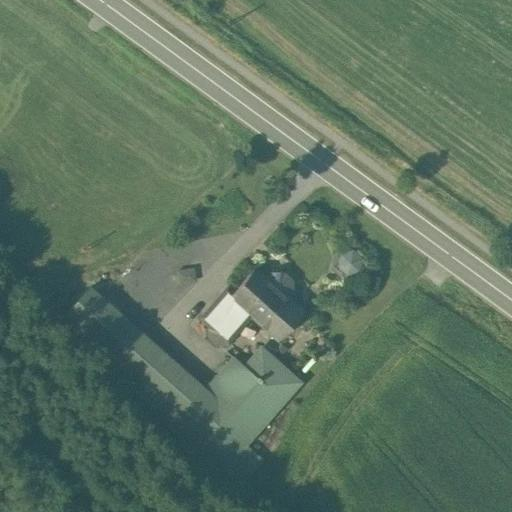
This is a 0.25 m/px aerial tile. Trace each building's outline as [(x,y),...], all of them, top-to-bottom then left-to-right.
[(178,281),(192,280),(191,267),(177,268),(178,281)] [(272,274),(266,280),(254,269),(232,294),(231,295),(250,313),(275,336),(299,309),(285,297),(291,292),(290,281),(282,274),(272,274)] [(232,294),(227,289),(203,317),(213,326),(211,329),(211,337),(217,343),(225,342),(250,313),(231,295),(232,294)] [(146,360),(133,348),(112,372),(124,384),(146,360)] [(298,382),(261,350),(245,368),(282,401),(298,382)] [(195,403),(185,414),(233,456),(236,453),(282,401),(245,368),(234,359),(195,403)] [(233,456),(185,414),(195,403),(146,360),(124,384),(220,471),(233,456)] [(220,471),(210,482),(227,496),(253,469),(236,453),(233,456),(220,471)]
